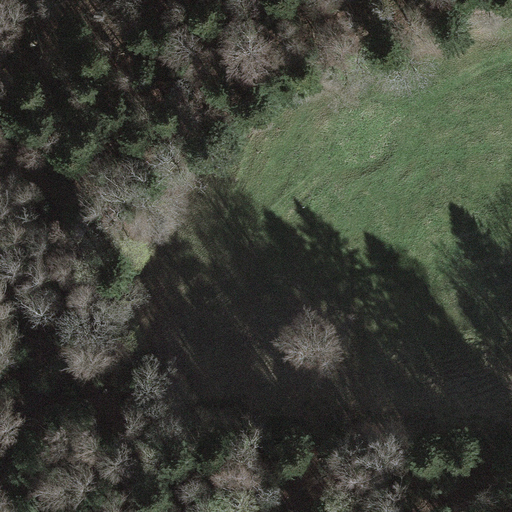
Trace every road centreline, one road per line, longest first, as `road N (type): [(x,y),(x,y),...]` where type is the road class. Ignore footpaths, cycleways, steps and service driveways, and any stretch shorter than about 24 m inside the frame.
road 1 (track): [(122,334),(179,303),(393,113),(488,56),(511,51)]
road 2 (track): [(122,334),(0,425)]
